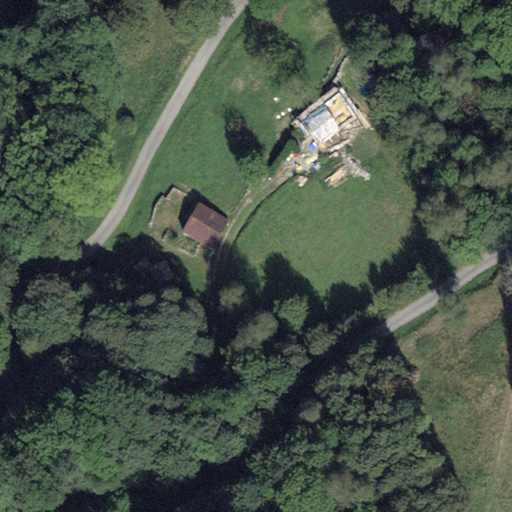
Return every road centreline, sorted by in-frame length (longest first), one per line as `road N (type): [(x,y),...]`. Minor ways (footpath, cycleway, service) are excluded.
road 1 (unclassified): [(0,437),(12,422),(7,338),(20,294),(69,263),(97,233),(238,0)]
road 2 (unclassified): [(511,247),(324,366),(274,458),(107,511)]
